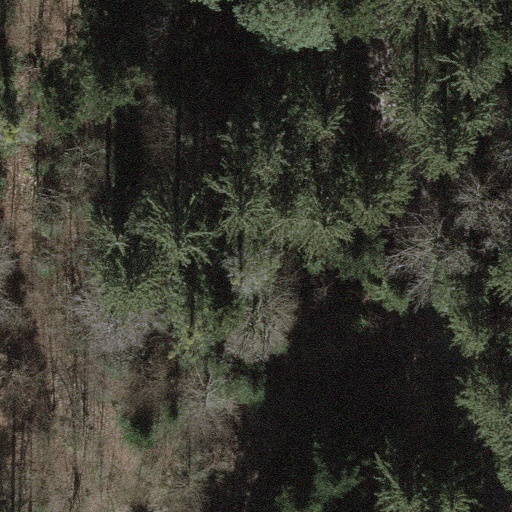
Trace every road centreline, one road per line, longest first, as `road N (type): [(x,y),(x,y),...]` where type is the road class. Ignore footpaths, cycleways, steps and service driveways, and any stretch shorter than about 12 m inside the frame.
road 1 (track): [(367,0),(372,58),(491,511)]
road 2 (track): [(394,139),(511,114)]
